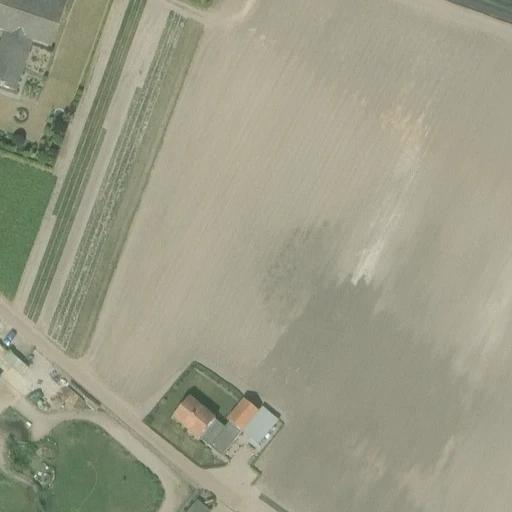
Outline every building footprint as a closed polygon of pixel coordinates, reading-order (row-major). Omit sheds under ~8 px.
[(0,40),(0,88),(4,90),(14,93),(31,45),(48,51),(65,0),(1,0),(0,4),(0,32),(2,33),(0,40)] [(429,258),(438,261),(446,240),(437,237),(429,258)] [(272,472),(255,496),(276,511),(303,511),(315,496),(328,505),(355,469),(335,455),(402,362),(351,325),(254,459),(272,472)] [(0,362),(12,372),(21,361),(0,343),(0,362)] [(420,498),(473,404),(431,381),(379,475),(420,498)] [(244,402),(227,422),(229,423),(225,429),(189,400),(173,420),(220,459),(241,433),(257,446),(273,427),(266,421),(255,411),(244,402)] [(421,511),(423,511),(384,482),(361,511),(421,511)]
